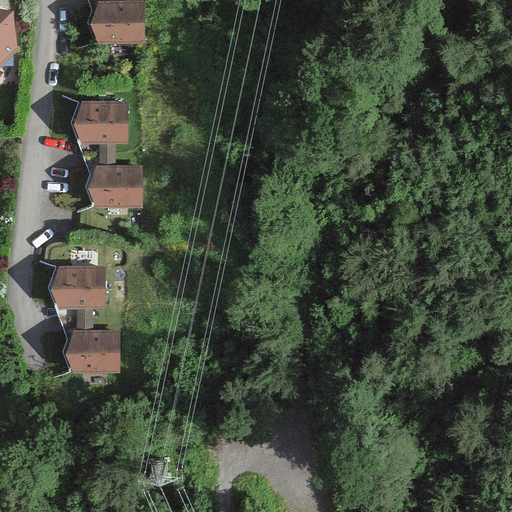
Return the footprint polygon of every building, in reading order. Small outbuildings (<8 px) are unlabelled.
[(144,2),(95,3),(96,43),(144,42),(144,2)] [(15,9),(0,7),(0,68),(20,50),(15,9)] [(130,104),(81,105),(82,144),(130,144),(130,104)] [(144,167),(96,168),(97,208),(145,207),(144,167)] [(47,244),(47,259),(74,260),(74,245),(47,244)] [(107,268),(59,269),(59,309),(108,308),(107,268)] [(122,332),(73,333),(74,373),(122,372),(122,332)]
